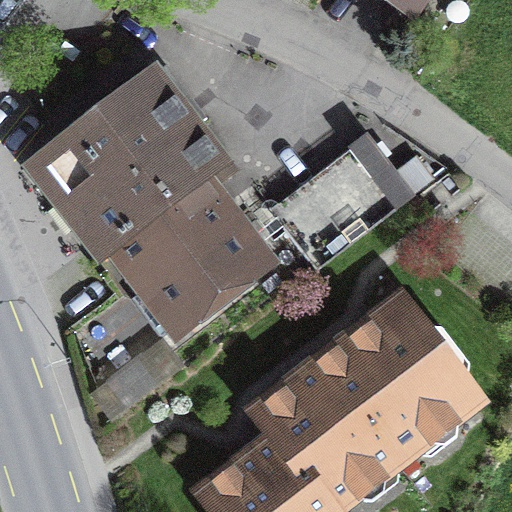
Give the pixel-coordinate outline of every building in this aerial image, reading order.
[(389,0),(404,11),(412,0),(389,0)] [(191,120),(156,75),(77,136),(83,144),(49,171),(77,207),(112,251),(123,242),(207,179),(225,163),(191,120)] [(279,219),(317,269),(413,196),(375,146),(279,219)] [(132,299),(159,336),(255,264),(254,263),(264,255),(207,179),(123,242),(137,261),(127,268),(144,290),(132,299)] [(451,418),(473,401),(400,306),(320,367),(260,413),(279,437),(334,509),(356,492),(358,477),(377,463),(391,465),(414,447),(416,432),(435,417),(451,418)] [(206,493),(220,511),(336,511),(334,509),(279,437),(225,478),(206,493)]
